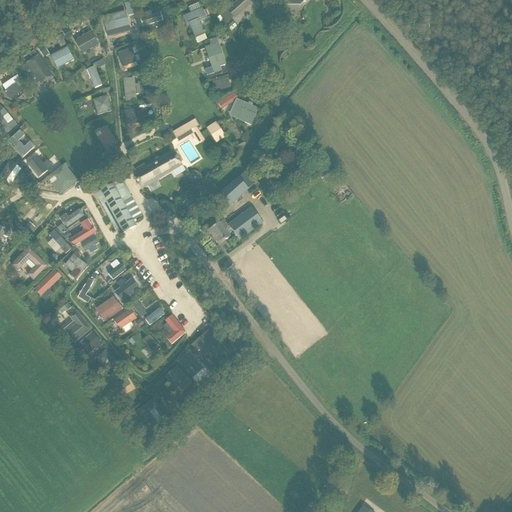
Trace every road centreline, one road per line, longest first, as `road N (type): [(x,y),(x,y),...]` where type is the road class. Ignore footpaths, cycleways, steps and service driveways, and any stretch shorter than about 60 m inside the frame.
road 1 (unclassified): [(465,511),(332,412),(181,234)]
road 2 (unclassified): [(511,193),(491,145),(365,0)]
